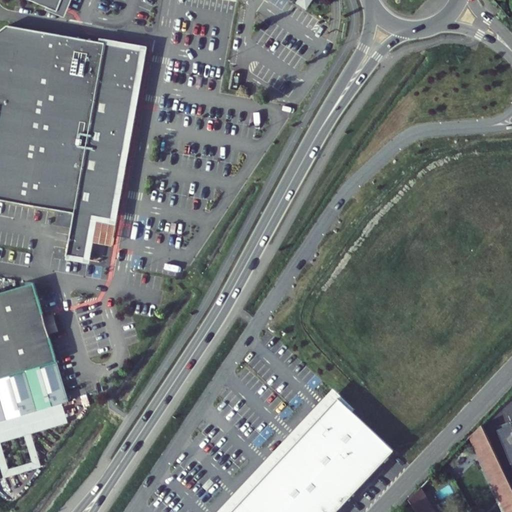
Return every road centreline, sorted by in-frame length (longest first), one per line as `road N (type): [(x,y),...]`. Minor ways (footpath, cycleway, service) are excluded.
road 1 (primary): [(116,469),(215,319),(326,119)]
road 2 (primary): [(326,119),(387,44),(417,30)]
road 3 (primary): [(371,4),(365,45),(326,119)]
